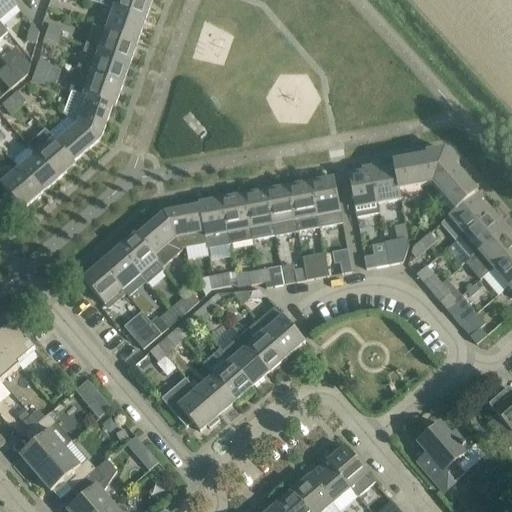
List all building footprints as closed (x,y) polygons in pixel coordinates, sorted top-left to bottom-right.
[(0,0),(0,22),(17,8),(10,0),(0,0)] [(101,0),(100,5),(113,10),(145,21),(152,0),(101,0)] [(113,10),(106,32),(138,43),(145,21),(113,10)] [(0,40),(8,34),(0,24),(0,40)] [(39,34),(31,25),(26,43),(36,45),(39,34)] [(49,26),(47,33),(46,35),(58,39),(61,30),(49,26)] [(86,45),(85,48),(98,53),(130,64),(138,43),(106,32),(102,43),(86,45)] [(46,35),(43,44),(55,48),(58,39),(46,35)] [(85,48),(77,70),(91,75),(123,86),(130,64),(98,53),(85,48)] [(5,65),(7,68),(20,83),(28,76),(19,67),(17,68),(10,60),(5,65)] [(39,63),(35,72),(47,77),(51,67),(39,63)] [(0,73),(0,77),(11,91),(20,83),(7,68),(0,73)] [(77,70),(69,92),(73,93),(88,98),(112,107),(115,108),(123,86),(91,75),(77,70)] [(35,72),(33,80),(32,82),(44,86),(47,77),(35,72)] [(18,109),(23,105),(26,103),(17,93),(10,100),(18,109)] [(73,93),(65,116),(78,125),(101,140),(112,107),(88,98),(73,93)] [(10,100),(2,106),(11,116),(18,109),(10,100)] [(53,140),(63,152),(75,166),(76,166),(74,164),(101,140),(78,125),(57,144),(53,140)] [(46,132),(28,147),(30,148),(58,181),(75,166),(63,152),(53,140),(46,132)] [(30,148),(13,163),(18,170),(41,196),(58,181),(30,148)] [(426,158),(413,161),(419,188),(433,186),(442,159),(445,151),(438,152),(425,155),(426,158)] [(442,159),(433,186),(443,197),(464,179),(456,169),(458,167),(459,166),(451,157),(445,151),(442,159)] [(394,165),(393,165),(400,201),(401,201),(399,192),(419,188),(413,161),(403,163),(394,165)] [(376,168),(371,169),(378,205),(400,201),(393,165),(394,169),(377,172),(376,168)] [(350,177),(349,177),(352,197),(357,219),(380,215),(378,205),(371,169),(349,173),(350,177)] [(18,170),(1,185),(16,203),(23,211),(41,196),(18,170)] [(464,179),(443,197),(456,212),(449,218),(477,194),(471,187),(464,179)] [(334,180),(311,184),(320,229),(343,225),(334,180)] [(297,234),(320,229),(311,184),(289,188),(297,234)] [(289,188),(266,192),(275,238),(297,234),(289,188)] [(244,197),(252,242),(275,238),(266,192),(244,197)] [(449,218),(441,225),(456,243),(489,214),(478,200),(481,198),(477,194),(449,218)] [(230,246),(252,242),(244,197),(221,201),(230,246)] [(199,205),(199,208),(206,246),(207,251),(230,246),(221,201),(199,205)] [(164,215),(181,250),(206,246),(199,208),(164,215)] [(489,214),(456,243),(471,260),(507,229),(504,225),(501,228),(489,214)] [(135,236),(165,271),(166,271),(154,258),(155,257),(164,268),(182,252),(181,250),(164,215),(137,237),(135,235),(135,236)] [(405,226),(395,228),(398,241),(407,239),(405,226)] [(471,260),(466,265),(480,282),(494,270),(511,254),(511,240),(507,235),(510,233),(507,229),(471,260)] [(436,242),(430,235),(420,244),(426,251),(436,242)] [(118,251),(140,277),(147,286),(165,271),(135,236),(118,251)] [(398,241),(385,244),(387,254),(389,267),(403,264),(409,247),(408,242),(407,239),(398,241)] [(413,249),(411,255),(416,260),(426,251),(420,244),(413,249)] [(140,277),(118,251),(100,266),(122,291),(140,277)] [(374,257),(364,259),(366,271),(376,269),(389,267),(387,254),(374,257)] [(511,254),(494,270),(509,287),(511,284),(511,254)] [(329,278),(324,255),(302,259),(304,270),(306,283),(329,278)] [(352,274),(350,261),(340,263),(342,276),(352,274)] [(118,303),(114,299),(122,291),(100,266),(99,267),(96,264),(86,272),(89,275),(83,281),(109,311),(118,303)] [(268,271),(258,273),(260,285),(264,284),(266,290),(284,287),(281,268),(268,271)] [(426,268),(417,276),(432,294),(442,286),(426,268)] [(306,283),(304,270),(294,272),(297,284),(306,283)] [(260,285),(258,273),(248,275),(251,287),(260,285)] [(221,289),(231,287),(229,275),(219,277),(221,289)] [(219,277),(212,278),(209,279),(211,291),(221,289),(219,277)] [(442,286),(432,294),(440,303),(446,311),(456,303),(462,298),(461,298),(447,281),(442,286)] [(191,294),(183,301),(191,310),(199,304),(191,294)] [(248,294),(233,295),(243,307),(250,301),(248,294)] [(217,296),(209,303),(218,312),(225,306),(217,296)] [(456,303),(446,311),(461,328),(471,320),(477,315),(476,315),(462,298),(456,303)] [(191,310),(183,301),(175,307),(184,317),(191,310)] [(209,303),(202,309),(210,319),(218,312),(209,303)] [(257,323),(287,358),(305,343),(275,308),(257,323)] [(160,320),(153,327),(161,336),(168,330),(160,320)] [(240,338),(248,348),(270,373),(287,358),(257,323),(240,338)] [(153,327),(150,324),(133,339),(143,351),(161,336),(153,327)] [(182,326),(175,332),(183,342),(191,336),(182,326)] [(7,330),(0,335),(0,346),(19,369),(20,368),(18,366),(35,351),(16,329),(11,334),(7,330)] [(476,346),(486,338),(480,330),(470,338),(476,346)] [(175,332),(167,339),(176,348),(183,342),(175,332)] [(240,338),(222,353),(252,388),(270,373),(248,348),(240,338)] [(0,381),(2,383),(19,369),(0,346),(0,381)] [(157,347),(150,354),(158,363),(166,357),(157,347)] [(235,403),(252,388),(222,353),(220,350),(203,365),(213,377),(235,403)] [(61,397),(69,390),(56,375),(48,382),(61,397)] [(213,377),(196,392),(218,418),(235,403),(213,377)] [(218,418),(196,392),(185,380),(161,400),(186,429),(192,424),(200,433),(207,427),(210,430),(220,422),(217,419),(218,418)] [(84,402),(96,392),(88,383),(76,392),(84,402)] [(511,447),(511,394),(509,391),(489,408),(497,417),(488,425),(501,440),(509,450),(511,447)] [(31,418),(37,425),(45,419),(38,411),(31,418)] [(19,457),(35,475),(65,450),(72,443),(48,416),(45,419),(37,425),(30,431),(28,433),(36,443),(19,457)] [(23,424),(30,431),(37,425),(31,418),(23,424)] [(455,463),(469,451),(455,434),(450,438),(440,426),(418,445),(427,455),(418,464),(444,494),(465,475),(455,463)] [(124,431),(113,436),(118,447),(129,441),(124,431)] [(136,439),(127,447),(137,459),(146,450),(141,444),(137,439),(136,439)] [(327,463),(350,490),(357,499),(376,483),(345,448),(327,463)] [(67,479),(75,488),(96,471),(87,461),(80,468),(65,450),(35,475),(51,493),(67,479)] [(66,511),(103,511),(112,505),(102,493),(117,474),(107,461),(96,471),(75,488),(83,497),(66,511)] [(350,490),(327,463),(310,478),(332,504),(350,490)] [(323,511),(332,504),(310,478),(292,493),(308,511),(323,511)] [(308,511),(292,493),(275,508),(278,511),(308,511)]
